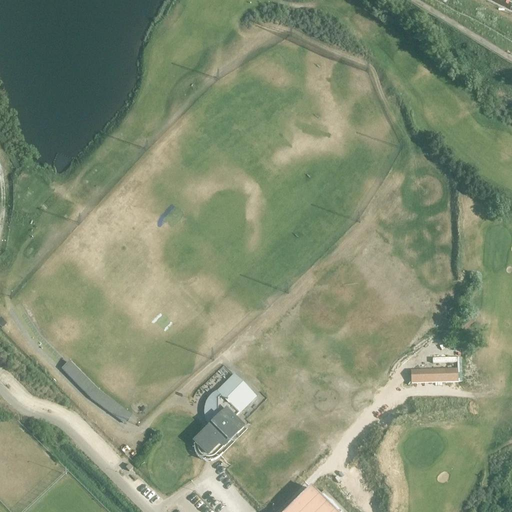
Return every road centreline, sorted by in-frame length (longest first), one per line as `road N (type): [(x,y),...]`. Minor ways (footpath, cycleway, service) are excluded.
road 1 (unclassified): [(155,511),(275,416),(403,393)]
road 2 (unclassified): [(153,511),(65,427),(23,409),(0,387)]
